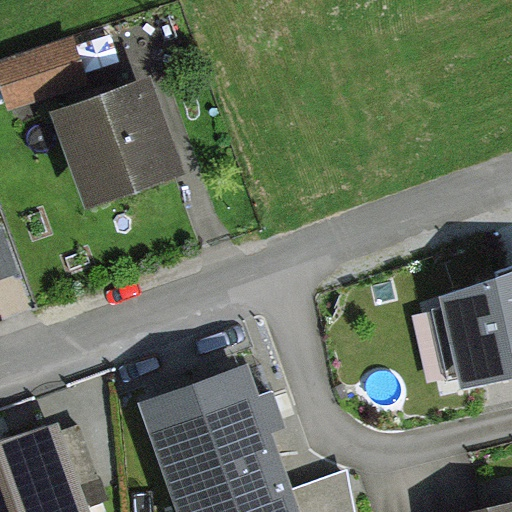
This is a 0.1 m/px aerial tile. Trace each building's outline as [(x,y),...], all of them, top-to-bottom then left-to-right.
[(76,36),(0,63),(0,78),(8,99),(88,71),(76,36)] [(149,85),(60,115),(89,201),(178,171),(149,85)] [(9,230),(0,232),(0,282),(21,277),(9,230)] [(511,274),(439,300),(460,386),(511,373),(511,274)] [(294,511),(246,370),(147,404),(183,511),(294,511)] [(81,511),(55,431),(0,449),(0,511),(81,511)]
